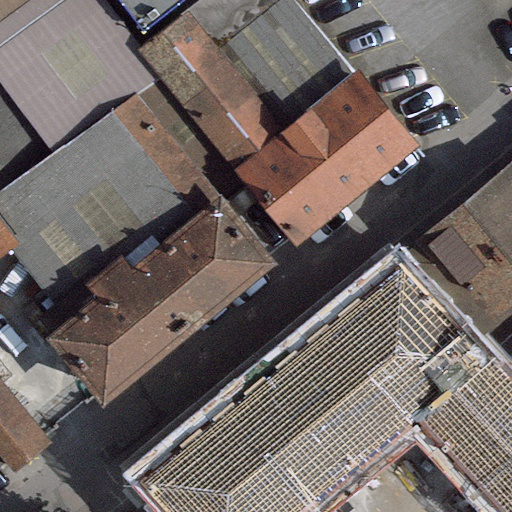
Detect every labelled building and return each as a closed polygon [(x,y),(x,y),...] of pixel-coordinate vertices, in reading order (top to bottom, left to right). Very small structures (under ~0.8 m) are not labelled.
[(0,0),(0,185),(157,71),(104,0),(0,0)] [(124,0),(151,35),(196,0),(124,0)] [(299,125),(201,9),(154,49),(312,237),(422,145),(361,73),(299,125)] [(511,304),(511,163),(420,234),(489,322),(511,304)] [(282,259),(227,188),(53,321),(108,393),(282,259)] [(0,250),(20,236),(0,208),(0,250)] [(511,511),(511,360),(428,267),(167,475),(199,511),(331,511),(390,463),(431,505),(467,473),(504,511),(511,511)] [(511,343),(511,312),(496,326),(511,343)]
